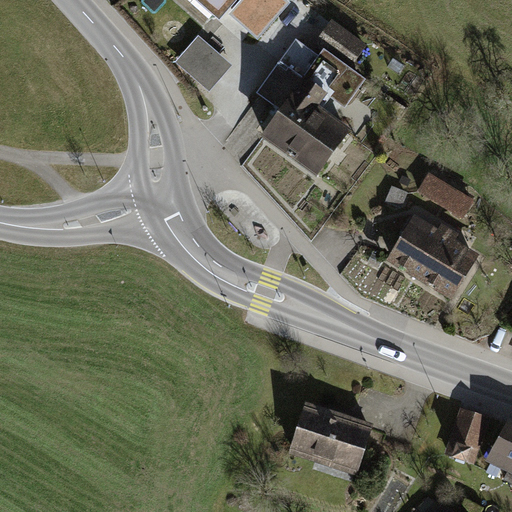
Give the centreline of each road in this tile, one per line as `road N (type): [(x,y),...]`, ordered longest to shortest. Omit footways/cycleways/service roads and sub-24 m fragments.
road 1 (tertiary): [(511,390),(227,283),(190,253),(164,201)]
road 2 (tertiary): [(72,0),(139,83),(164,201)]
road 3 (tertiary): [(164,201),(74,225),(0,222)]
